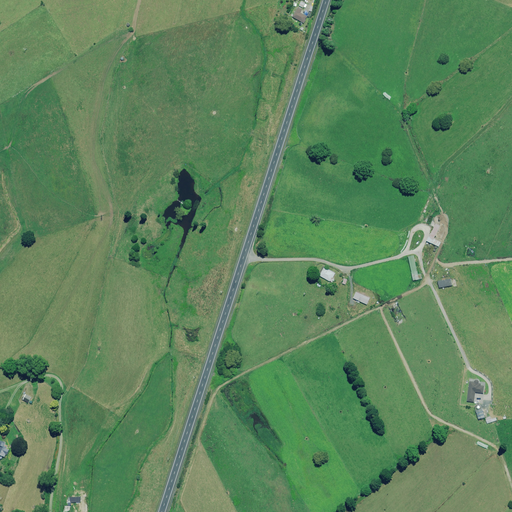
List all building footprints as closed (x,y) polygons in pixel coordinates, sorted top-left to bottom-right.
[(302,10),(298,7),(293,17),(304,23),(308,16),(301,13),(302,10)] [(440,226),(436,224),(431,236),(435,237),(440,226)] [(441,243),(429,237),(427,241),(439,247),(441,243)] [(418,274),(415,256),(409,257),(413,281),(421,279),(419,273),(418,274)] [(328,270),(324,268),(320,276),(330,282),(335,273),(328,270)] [(453,286),(452,279),(438,281),(439,288),(453,286)] [(370,299),(356,292),(354,298),(367,305),(370,299)] [(479,380),(475,380),(475,382),(470,382),(468,401),(474,402),(475,392),(484,393),(485,386),(481,386),(481,384),(479,383),(479,380)] [(485,418),(482,409),(476,411),(479,420),(485,418)] [(10,449),(0,446),(0,456),(7,459),(10,449)]
